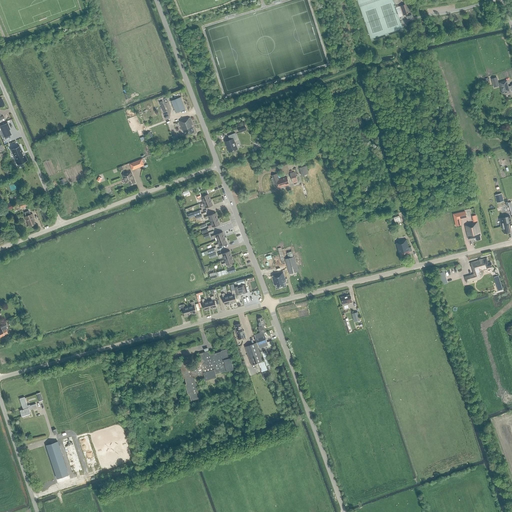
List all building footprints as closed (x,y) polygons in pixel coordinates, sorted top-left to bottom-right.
[(406,15),(408,20),(413,18),(407,2),(404,3),(405,6),(400,7),(403,16),(406,15)] [(494,88),(499,86),(497,77),(491,79),(494,88)] [(499,83),(502,94),(509,92),(508,90),(511,90),(511,91),(511,84),(510,85),(510,86),(508,87),(506,81),(499,83)] [(171,100),(175,113),(185,109),(181,97),(171,100)] [(186,119),(186,118),(179,121),(182,131),(183,131),(185,136),(194,132),(192,125),(193,125),(190,118),(186,119)] [(237,128),(240,133),(247,130),(244,125),(237,128)] [(235,126),(223,130),(225,134),(236,130),(235,126)] [(12,134),(9,127),(1,130),(4,138),(6,142),(13,139),(11,134),(12,134)] [(225,141),(229,152),(237,149),(234,140),(237,139),(235,133),(228,136),(230,140),(225,141)] [(22,152),(20,146),(19,146),(19,147),(14,149),(14,148),(11,150),(13,156),(14,156),(15,158),(14,158),(17,165),(18,165),(17,164),(18,164),(17,164),(17,163),(22,161),(23,163),(27,161),(24,155),(24,154),(23,155),(22,153),(23,152),(22,152)] [(130,164),(132,170),(143,165),(141,160),(130,164)] [(306,166),(300,168),(302,175),(308,173),(306,166)] [(135,183),(130,172),(122,175),(126,183),(128,182),(129,185),(135,183)] [(271,179),(275,189),(289,184),(286,177),(279,180),(277,174),(271,175),(272,178),(271,179)] [(202,199),(203,202),(210,200),(208,194),(204,195),(201,197),(197,198),(198,200),(202,199)] [(210,200),(203,202),(204,206),(201,207),(201,210),(213,205),(210,200)] [(5,212),(13,208),(10,203),(3,206),(5,212)] [(30,214),(29,211),(24,213),(25,216),(24,217),(26,221),(28,226),(34,223),(32,218),(34,218),(32,214),(30,214)] [(455,220),(466,218),(465,212),(453,214),(455,220)] [(209,218),(210,222),(217,219),(215,213),(204,217),(205,220),(209,218)] [(510,216),(499,219),(501,227),(502,226),(503,230),(504,230),(505,234),(508,233),(511,232),(509,223),(511,222),(510,216)] [(217,219),(210,222),(211,225),(208,226),(208,228),(219,224),(217,219)] [(480,236),(477,222),(469,224),(470,225),(465,226),(468,240),(475,238),(476,241),(480,240),(479,236),(480,236)] [(216,237),(217,241),(224,238),(222,232),(211,236),(212,239),(216,237)] [(224,238),(217,241),(218,244),(215,245),(216,248),(227,244),(224,238)] [(399,242),(396,243),(398,253),(400,253),(401,257),(409,255),(409,252),(412,251),(411,247),(408,248),(406,239),(399,241),(399,242)] [(223,256),(224,260),(232,257),(230,251),(222,254),(218,255),(219,258),(223,256)] [(232,257),(224,260),(225,263),(222,264),(223,267),(226,265),(234,263),(232,257)] [(288,268),(290,275),(298,273),(297,268),(294,258),(290,259),(289,259),(286,260),(288,268)] [(471,263),(474,274),(465,277),(466,282),(476,279),(476,278),(478,278),(479,277),(480,276),(481,274),(482,272),(482,271),(486,269),(486,268),(492,267),(490,262),(488,263),(486,258),(471,263)] [(275,285),(276,289),(286,286),(285,284),(288,283),(287,278),(285,279),(283,272),(275,274),(275,275),(271,276),(274,285),(275,285)] [(232,295),(228,296),(230,304),(236,302),(234,295),(235,294),(236,295),(247,292),(245,284),(234,288),(235,290),(231,291),(232,295)] [(230,304),(228,296),(225,297),(224,293),(221,294),(224,305),(230,304)] [(341,297),(343,305),(343,306),(348,305),(348,304),(351,303),(352,302),(350,295),(341,297)] [(210,309),(208,302),(205,303),(204,299),(201,299),(202,303),(204,310),(204,311),(210,309)] [(191,306),(188,307),(190,315),(196,313),(193,302),(190,302),(191,306)] [(190,315),(188,307),(185,308),(184,304),(181,305),(184,316),(190,315)] [(352,314),(354,322),(360,320),(358,312),(352,314)] [(258,319),(259,323),(258,323),(259,327),(258,327),(260,333),(254,335),(259,348),(268,345),(264,333),(265,333),(263,326),(265,325),(264,319),(263,320),(262,318),(258,319)] [(234,325),(236,329),(233,330),(234,334),(236,333),(238,340),(246,337),(244,330),(242,331),(240,324),(234,325)] [(255,343),(246,346),(252,365),(262,362),(255,343)] [(189,396),(191,401),(200,398),(194,377),(204,375),(206,381),(217,378),(216,374),(227,371),(227,372),(234,370),(231,358),(230,358),(230,356),(228,349),(221,351),(221,352),(210,355),(209,351),(199,354),(201,362),(189,365),(187,360),(180,362),(182,367),(180,368),(183,379),(185,378),(186,384),(185,384),(188,396),(189,396)] [(20,410),(22,416),(30,414),(29,410),(37,407),(36,404),(28,407),(25,397),(20,399),(23,409),(20,410)] [(61,441),(73,474),(82,471),(71,438),(61,441)] [(58,441),(46,445),(57,479),(69,475),(58,441)] [(43,481),(52,478),(42,445),(33,448),(43,481)]
